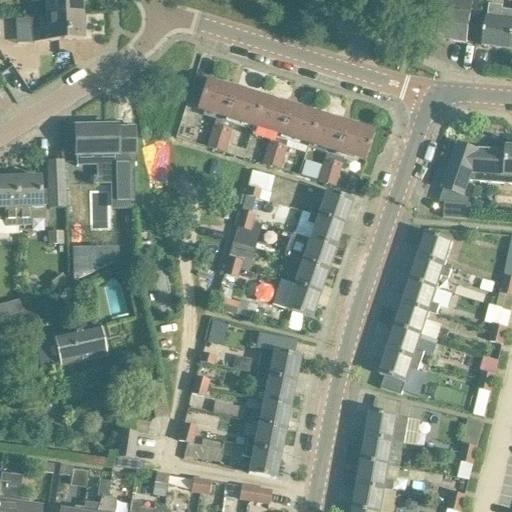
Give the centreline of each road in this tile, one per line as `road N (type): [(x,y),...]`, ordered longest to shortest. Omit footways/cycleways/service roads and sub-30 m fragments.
road 1 (tertiary): [(312,511),(343,352),(430,94)]
road 2 (residential): [(0,134),(151,37),(164,14)]
road 3 (tertiary): [(356,72),(164,14)]
